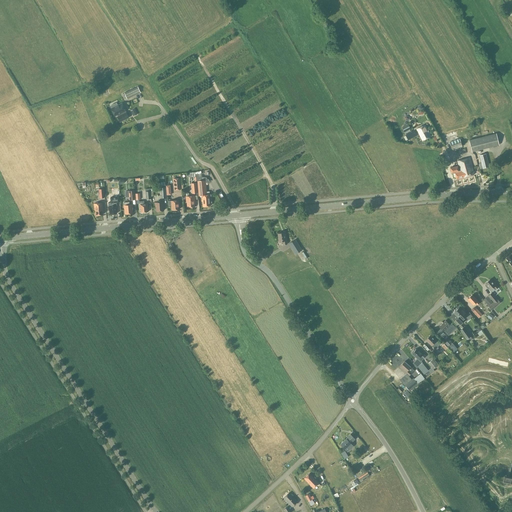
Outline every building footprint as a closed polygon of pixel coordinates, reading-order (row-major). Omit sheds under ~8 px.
[(141,92),(138,87),(125,93),(127,99),(141,92)] [(118,115),(125,111),(126,111),(122,103),(112,109),(115,116),(118,115)] [(126,113),(125,111),(118,115),(118,116),(118,117),(120,122),(129,118),(126,113)] [(503,122),(495,125),(496,127),(497,128),(498,128),(498,126),(506,123),(505,120),(504,121),(504,120),(502,120),(503,122)] [(404,133),(411,129),(408,124),(402,128),(404,133)] [(423,141),(431,136),(425,125),(417,129),(423,141)] [(414,131),(406,135),(406,136),(404,137),(406,141),(408,140),(417,136),(414,131)] [(496,134),(469,140),(472,152),(499,146),(496,134)] [(463,138),(450,142),(452,150),(465,145),(463,138)] [(489,167),(486,154),(479,156),(482,165),(479,166),(480,171),(483,170),(483,169),(489,167)] [(474,175),(473,168),(470,158),(458,161),(460,171),(459,171),(456,161),(449,163),(452,174),(455,173),(457,179),(474,175)] [(202,181),(197,181),(198,192),(207,192),(206,183),(209,182),(206,177),(204,178),(204,181),(202,181)] [(136,200),(135,190),(125,191),(126,196),(129,196),(129,200),(136,200)] [(207,192),(198,192),(199,196),(202,196),(202,201),(203,201),(203,206),(210,206),(210,203),(210,200),(211,200),(212,200),(211,197),(210,197),(207,197),(206,196),(207,195),(207,192)] [(186,196),(186,199),(187,203),(187,202),(188,208),(195,207),(194,204),(195,204),(195,202),(195,198),(194,196),(186,196)] [(140,201),(140,204),(140,208),(141,213),(148,212),(148,211),(148,207),(148,203),(144,204),(144,201),(140,201)] [(168,205),(172,205),(172,210),(179,209),(179,206),(179,204),(180,204),(179,201),(171,201),(168,201),(168,205)] [(111,203),(111,205),(108,206),(109,210),(110,210),(110,214),(117,214),(117,211),(117,208),(117,205),(116,205),(116,202),(111,203)] [(124,202),(124,205),(124,209),(125,209),(125,214),(133,213),(132,210),(133,210),(132,208),(133,208),(132,205),(130,205),(129,202),(124,202)] [(164,205),(164,202),(155,203),(155,206),(156,206),(157,211),(164,211),(163,208),(164,208),(164,205)] [(95,204),(95,207),(96,215),(103,215),(103,212),(103,209),(103,206),(103,203),(95,204)] [(286,236),(285,236),(285,233),(278,234),(279,242),(283,241),(283,242),(282,242),(282,245),(287,244),(286,236)] [(302,250),(295,240),(290,243),(297,253),(302,250)] [(298,254),(302,261),(307,258),(303,251),(298,254)] [(499,288),(496,285),(494,282),(493,283),(490,279),(485,284),(486,284),(485,285),(485,286),(489,289),(490,289),(491,290),(494,287),(496,290),(499,288)] [(501,303),(492,293),(488,296),(494,303),(489,307),(492,310),(501,303)] [(480,303),(478,301),(473,295),(468,299),(473,305),(475,303),(478,306),(480,303)] [(483,315),(475,306),(471,310),(479,318),(483,315)] [(461,308),(460,307),(458,309),(457,309),(455,310),(455,311),(454,313),(458,317),(456,320),(460,324),(465,320),(464,318),(467,315),(462,310),(462,309),(461,308)] [(451,324),(450,325),(446,321),(439,327),(444,332),(444,331),(446,332),(448,330),(451,333),(456,328),(451,324)] [(467,339),(471,336),(464,327),(460,330),(467,339)] [(452,343),(446,335),(441,338),(448,346),(452,343)] [(431,336),(426,340),(432,346),(435,349),(438,346),(437,345),(439,343),(434,337),(433,338),(431,336)] [(457,348),(453,343),(448,347),(453,352),(457,348)] [(417,349),(415,351),(414,350),(412,353),(412,354),(418,359),(420,361),(425,356),(420,350),(419,351),(417,349)] [(438,366),(433,359),(428,363),(433,369),(438,366)] [(428,371),(421,361),(417,365),(424,374),(428,371)] [(412,373),(408,370),(410,367),(405,362),(400,366),(403,369),(402,370),(405,373),(409,376),(412,373)] [(414,379),(406,386),(409,390),(411,391),(419,384),(418,384),(425,379),(421,373),(414,379)] [(351,443),(355,439),(351,434),(346,439),(347,439),(341,444),(348,451),(353,446),(351,443)] [(368,472),(358,478),(360,481),(370,475),(368,472)] [(310,474),(305,478),(314,488),(319,483),(310,474)] [(289,493),(284,498),(292,507),(298,502),(292,496),(292,497),(289,493)]
